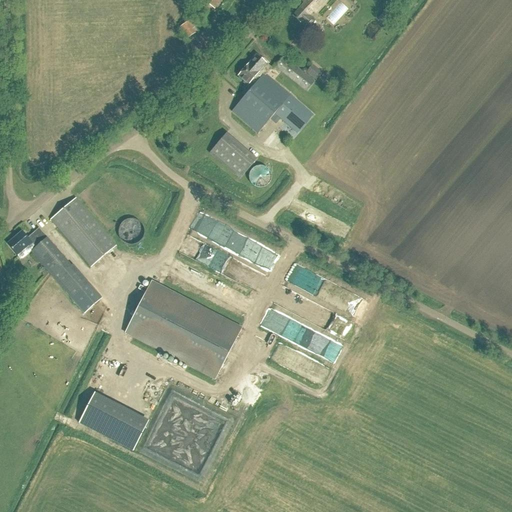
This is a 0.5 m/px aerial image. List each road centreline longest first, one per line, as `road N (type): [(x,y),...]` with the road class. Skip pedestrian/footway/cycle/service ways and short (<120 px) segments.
road 1 (unclassified): [(511,355),(198,192),(130,133)]
road 2 (unknown): [(124,306),(118,335),(132,353),(205,388),(231,385),(296,243)]
road 3 (unclassified): [(7,0),(8,182),(20,217)]
road 4 (unknown): [(207,76),(226,92),(225,124),(294,172),(294,184),(262,225)]
road 5 (tertiary): [(130,133),(207,76),(275,0)]
road 6 (tertiary): [(20,217),(130,133)]
road 7 (unknown): [(124,306),(198,192)]
road 8 (unknown): [(31,208),(124,306)]
